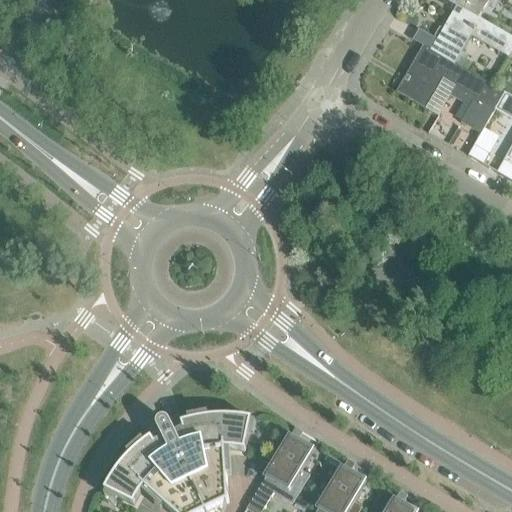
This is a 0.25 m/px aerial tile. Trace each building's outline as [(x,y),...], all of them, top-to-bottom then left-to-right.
[(0,0),(0,17),(9,22),(21,0),(0,0)] [(505,0),(511,3),(511,0),(450,0),(449,4),(456,8),(477,20),(488,0),(505,0)] [(470,38),(508,60),(511,53),(511,40),(477,20),(456,8),(444,29),(439,29),(435,37),(437,41),(431,52),(455,66),(461,54),(470,38)] [(480,105),(463,134),(475,141),(489,116),(490,117),(493,112),(504,94),(469,74),(461,69),(455,66),(431,52),(423,48),(396,95),(427,112),(443,84),(480,105)] [(461,69),(469,74),(473,67),(465,62),(461,69)] [(511,98),(504,94),(493,112),(511,122),(511,146),(505,158),(511,161),(511,98)] [(487,168),(493,156),(475,145),(468,157),(487,168)] [(159,425),(158,427),(158,428),(158,429),(158,430),(158,432),(170,457),(165,461),(151,441),(149,442),(145,445),(135,453),(126,462),(118,472),(111,482),(105,493),(135,508),(138,502),(141,496),(145,491),(168,511),(181,511),(186,510),(187,511),(208,511),(209,511),(212,508),(213,505),(214,501),(225,497),(226,505),(228,505),(224,452),(231,452),(238,453),(245,454),(251,422),(239,420),(226,419),(214,419),(201,421),(189,424),(182,426),(189,449),(183,451),(171,428),(171,427),(170,426),(169,425),(168,424),(167,423),(166,423),(165,423),(163,423),(161,424),(160,424),(159,425)] [(246,511),(263,511),(278,489),(289,495),(290,494),(295,497),(307,478),(309,480),(310,478),(302,474),(314,454),(291,441),(297,431),(296,430),(246,511)] [(349,463),(348,462),(317,511),(357,511),(359,510),(361,511),(362,510),(355,506),(366,486),(344,472),(349,463)] [(409,511),(396,504),(402,495),(400,494),(389,511),(409,511)]
